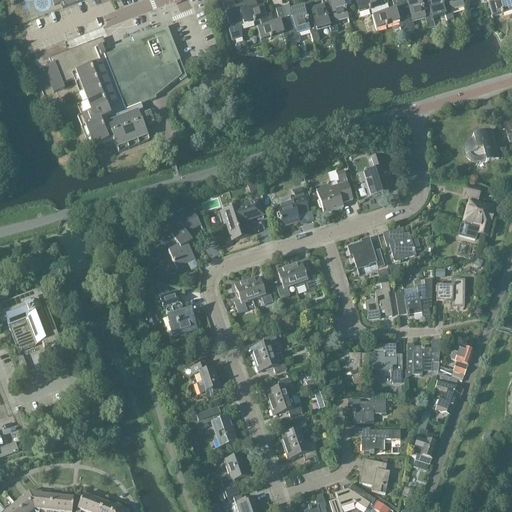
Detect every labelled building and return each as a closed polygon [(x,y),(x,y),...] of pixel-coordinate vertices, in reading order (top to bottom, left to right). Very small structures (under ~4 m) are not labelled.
[(330,34),(320,0),(322,6),(310,9),(308,3),(301,5),(302,8),(309,31),(312,42),(319,40),(317,32),(329,28),(330,34)] [(348,20),(344,7),(341,0),(331,0),(328,1),(327,0),(320,0),(330,34),(337,32),(335,24),(348,20)] [(341,0),(344,7),(350,5),(349,2),(355,0),(358,14),(373,10),(369,0),(341,0)] [(369,0),(373,10),(375,9),(376,15),(388,12),(386,5),(381,7),(379,0),(369,0)] [(388,12),(376,15),(371,16),(375,30),(398,23),(401,35),(408,33),(398,0),(391,0),(394,10),(388,12)] [(428,30),(419,0),(398,0),(408,33),(414,31),(412,22),(424,19),(428,30)] [(432,20),(445,16),(440,0),(419,0),(428,30),(435,28),(432,20)] [(440,0),(445,16),(446,22),(453,20),(451,12),(463,8),(461,0),(440,0)] [(511,0),(503,0),(492,3),(487,4),(491,18),(511,11),(511,0)] [(255,1),(248,3),(234,7),(224,10),(228,25),(227,26),(231,42),(234,41),(235,41),(241,39),(241,26),(254,23),(259,21),(261,27),(273,24),(273,23),(270,15),(265,16),(262,6),(256,7),(255,1)] [(288,6),(282,8),(292,45),(299,43),(296,34),(309,31),(302,8),(290,11),(288,6)] [(286,47),(292,45),(282,8),(275,10),(278,22),(273,23),(273,24),(261,27),(256,28),(260,42),(282,35),(286,47)] [(69,52),(66,53),(74,73),(76,79),(78,84),(90,113),(83,116),(87,126),(84,127),(86,132),(84,133),(84,134),(86,139),(88,138),(90,143),(93,142),(95,147),(102,144),(112,140),(118,154),(148,142),(141,124),(146,122),(148,126),(153,124),(149,113),(148,114),(149,114),(144,116),(140,106),(155,100),(154,98),(181,77),(179,72),(163,32),(162,33),(107,54),(106,52),(109,51),(109,50),(108,50),(107,46),(107,45),(105,46),(102,40),(102,39),(69,52)] [(66,53),(48,60),(50,65),(54,64),(60,78),(74,73),(66,53)] [(50,65),(43,68),(43,69),(44,68),(53,93),(52,93),(53,94),(56,93),(64,89),(62,85),(73,80),(76,79),(74,73),(60,78),(54,64),(50,65)] [(511,118),(503,122),(507,136),(511,134),(511,118)] [(490,132),(471,137),(472,138),(473,138),(473,139),(472,140),(465,146),(465,155),(472,162),(475,162),(480,162),(485,161),(485,163),(484,163),(484,164),(498,160),(498,159),(497,160),(490,133),(491,133),(490,132)] [(382,176),(388,174),(383,156),(373,159),(376,170),(358,175),(361,185),(366,183),(371,199),(387,194),(382,176)] [(330,184),(314,189),(323,216),(342,210),(341,205),(352,202),(343,173),(335,175),(334,173),(327,175),(330,184)] [(479,190),(472,188),(468,187),(465,199),(477,202),(480,190),(479,190)] [(276,207),(282,228),(298,223),(296,218),(308,214),(305,201),(307,200),(306,196),(303,197),(303,195),(304,195),(303,189),(301,190),(301,189),(292,192),(293,198),(294,198),(295,199),(290,200),(289,197),(274,202),(276,207)] [(468,200),(462,223),(462,226),(460,225),(457,237),(473,241),(475,234),(487,237),(495,207),(468,200)] [(239,207),(217,214),(221,226),(226,225),(231,242),(248,236),(244,223),(262,217),(257,202),(239,208),(239,207)] [(185,235),(200,227),(193,213),(178,221),(181,226),(169,233),(177,248),(167,254),(176,270),(194,260),(186,247),(191,245),(185,235)] [(407,235),(403,236),(401,229),(388,233),(392,245),(388,246),(394,264),(415,258),(414,254),(420,252),(416,240),(411,242),(410,239),(408,240),(407,235)] [(377,269),(384,267),(379,251),(373,253),(368,239),(360,242),(361,244),(346,248),(349,257),(351,256),(356,273),(369,269),(368,266),(375,264),(377,269)] [(288,268),(294,288),(295,290),(304,287),(305,293),(314,290),(311,278),(305,280),(300,264),(288,268)] [(294,288),(288,268),(276,272),(281,287),(276,289),(280,301),(289,298),(286,290),(294,288)] [(435,271),(435,279),(443,279),(443,271),(435,271)] [(257,279),(246,283),(252,302),(260,299),(263,307),(272,304),(268,292),(262,294),(257,279)] [(423,282),(424,286),(416,288),(416,289),(402,291),(403,294),(394,295),(398,318),(406,316),(406,318),(409,318),(408,317),(421,315),(422,318),(429,316),(428,309),(431,309),(431,280),(423,282)] [(464,309),(464,281),(452,281),(452,286),(450,285),(450,287),(436,286),(436,302),(451,302),(451,309),(464,309)] [(252,302),(246,283),(234,287),(239,302),(233,304),(237,316),(246,313),(244,305),(252,302)] [(380,285),(381,291),(374,292),(375,299),(373,299),(374,301),(364,302),(367,322),(380,319),(378,312),(384,311),(385,319),(392,317),(388,294),(390,294),(388,284),(380,285)] [(6,322),(8,329),(18,353),(42,344),(44,349),(61,343),(41,289),(0,304),(0,323),(0,324),(6,322)] [(171,338),(195,331),(192,323),(193,322),(190,312),(180,315),(179,313),(181,310),(177,308),(176,305),(178,305),(175,293),(159,298),(162,310),(166,309),(167,311),(165,315),(169,317),(169,319),(166,320),(171,338)] [(480,315),(483,308),(475,305),(472,313),(480,315)] [(149,310),(141,313),(147,330),(155,327),(149,310)] [(80,331),(72,334),(74,339),(82,336),(80,331)] [(249,351),(253,363),(272,356),(269,348),(277,346),(274,336),(263,340),(264,345),(249,351)] [(374,345),(374,355),(370,355),(370,372),(375,372),(389,372),(389,373),(390,373),(390,383),(402,383),(402,356),(396,356),(396,345),(374,345)] [(413,346),(406,346),(406,372),(412,373),(412,377),(422,377),(422,373),(431,373),(431,365),(431,351),(431,350),(424,350),(424,348),(421,348),(421,351),(413,350),(413,346)] [(452,353),(450,359),(451,361),(467,367),(473,353),(464,349),(464,350),(459,348),(457,354),(454,352),(452,353)] [(363,371),(366,371),(366,355),(348,355),(348,352),(341,352),(333,354),(335,362),(342,362),(342,374),(352,374),(352,388),(363,388),(363,371)] [(272,356),(253,363),(257,375),(272,369),(275,375),(286,371),(283,362),(275,365),(272,356)] [(196,386),(199,396),(210,393),(210,395),(221,391),(213,369),(210,370),(208,364),(189,370),(192,377),(197,375),(200,384),(196,386)] [(453,373),(464,377),(466,369),(455,365),(453,373)] [(316,372),(306,375),(309,386),(319,384),(316,372)] [(450,379),(461,383),(463,378),(452,374),(450,379)] [(268,406),(287,400),(284,392),(292,389),(289,379),(277,383),(279,389),(264,394),(268,406)] [(437,399),(439,400),(435,412),(450,417),(457,395),(454,394),(456,387),(453,386),(454,385),(456,385),(457,382),(452,381),(451,383),(452,383),(451,385),(437,381),(434,392),(438,393),(437,399)] [(291,398),(287,400),(268,406),(272,418),(287,413),(289,419),(301,415),(298,405),(294,407),(291,398)] [(384,415),(385,401),(369,401),(369,404),(360,404),(360,401),(347,401),(347,408),(352,408),(352,416),(353,416),(353,425),(372,425),(373,415),(384,415)] [(211,423),(214,432),(220,448),(225,447),(225,449),(228,448),(227,446),(236,443),(234,436),(236,435),(233,429),(231,429),(227,417),(220,420),(217,409),(195,417),(199,428),(211,423)] [(279,438),(284,449),(302,443),(299,435),(307,432),(304,423),(292,427),(294,433),(279,438)] [(369,455),(373,455),(373,453),(381,453),(381,442),(381,441),(399,441),(399,432),(382,432),(370,432),(370,430),(354,429),(354,432),(354,436),(361,436),(361,453),(363,453),(363,457),(369,457),(369,455)] [(418,429),(416,435),(426,438),(428,432),(425,431),(418,429)] [(417,438),(413,451),(417,453),(415,462),(429,466),(431,460),(432,460),(437,445),(417,438)] [(302,443),(284,449),(287,461),(302,456),(304,462),(316,458),(313,449),(305,451),(302,443)] [(14,444),(0,448),(0,459),(17,454),(14,444)] [(220,481),(224,492),(222,493),(224,500),(226,500),(239,496),(234,482),(250,477),(242,455),(223,462),(229,478),(220,481)] [(371,493),(385,496),(389,474),(385,473),(386,466),(363,461),(358,485),(359,485),(372,488),(371,493)] [(387,511),(389,510),(375,501),(351,486),(348,490),(335,495),(337,500),(328,503),(331,511),(341,511),(340,509),(353,505),(353,506),(355,506),(355,504),(356,504),(366,511),(370,505),(372,506),(374,507),(372,509),(376,511),(387,511)] [(403,489),(401,496),(418,502),(421,495),(403,489)] [(31,511),(33,511),(39,511),(41,494),(28,493),(22,497),(14,504),(19,511),(31,511)] [(45,511),(49,511),(51,495),(41,494),(39,511),(45,511)] [(80,511),(82,511),(87,511),(93,498),(83,494),(75,511),(80,511)] [(60,511),(62,496),(51,495),(49,511),(60,511)] [(71,511),(73,498),(62,496),(60,511),(71,511)] [(303,511),(324,511),(324,509),(326,508),(321,496),(313,498),(316,508),(310,510),(310,508),(307,509),(308,510),(303,511)] [(262,511),(259,511),(258,511),(253,497),(235,504),(237,511),(262,511)] [(99,511),(103,502),(93,498),(87,511),(99,511)] [(113,506),(103,502),(99,511),(121,511),(120,508),(113,506)]
